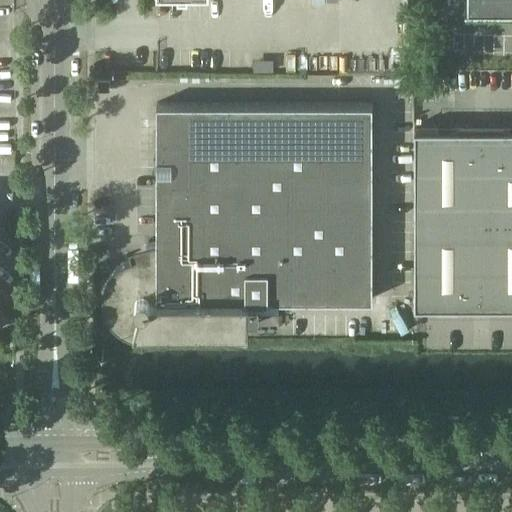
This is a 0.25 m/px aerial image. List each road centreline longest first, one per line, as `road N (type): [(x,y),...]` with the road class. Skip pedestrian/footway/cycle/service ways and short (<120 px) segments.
road 1 (unknown): [(278,311),(375,314),(391,304),(389,104),(380,95),(143,91),(119,106),(99,151),(53,160)]
road 2 (unclassified): [(51,461),(54,0)]
road 3 (tertiary): [(511,463),(51,461)]
